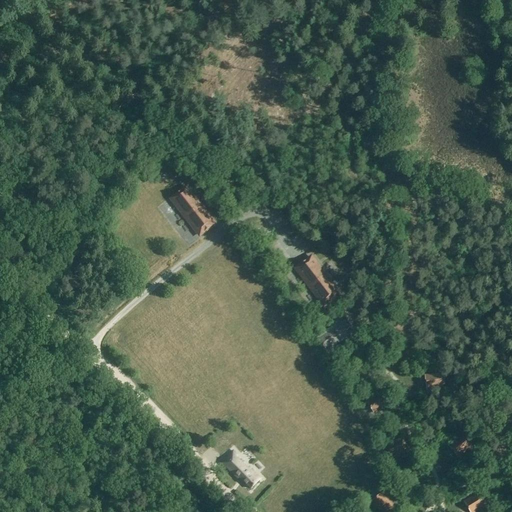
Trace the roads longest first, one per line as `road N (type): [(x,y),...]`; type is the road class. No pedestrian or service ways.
road 1 (track): [(244,511),(91,357)]
road 2 (unclassified): [(91,357),(0,263)]
